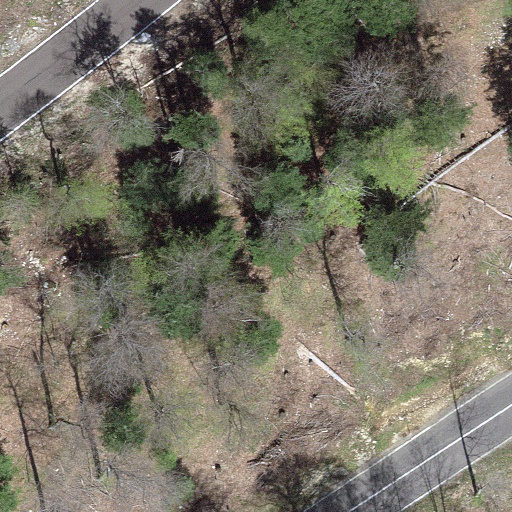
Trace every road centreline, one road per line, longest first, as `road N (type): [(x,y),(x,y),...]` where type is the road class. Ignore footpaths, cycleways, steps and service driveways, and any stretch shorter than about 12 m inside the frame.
road 1 (secondary): [(511,405),(347,511)]
road 2 (tertiary): [(121,0),(0,92)]
